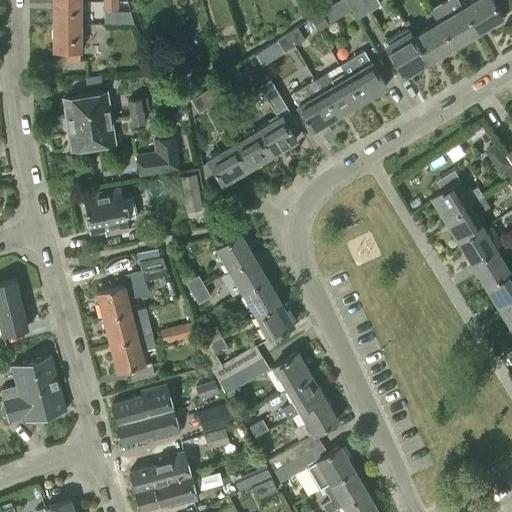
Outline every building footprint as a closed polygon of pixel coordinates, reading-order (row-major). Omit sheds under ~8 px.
[(80,0),(52,0),(52,25),(80,25),(80,0)] [(117,0),(102,0),(102,10),(117,11),(117,0)] [(364,0),(344,0),(357,20),(368,12),(370,11),(363,1),(364,0)] [(477,33),(462,8),(457,0),(449,0),(431,11),(452,47),(477,33)] [(491,0),(475,0),(462,8),(477,33),(502,18),(491,0)] [(321,11),(310,18),(317,30),(328,23),(321,11)] [(437,23),(413,37),(427,62),(452,47),(431,11),(430,11),(437,23)] [(80,25),(52,25),(52,50),(66,50),(66,60),(79,60),(79,50),(80,50),(80,25)] [(286,33),(294,45),(304,38),(297,26),(286,33)] [(427,62),(413,37),(412,37),(407,28),(382,43),(402,77),(427,62)] [(294,45),(286,33),(275,40),(282,50),(283,52),(294,45)] [(255,53),(261,64),(282,50),(275,40),(255,53)] [(339,64),(338,64),(360,101),(385,86),(370,61),(369,61),(362,50),(350,57),(351,58),(340,65),(339,64)] [(360,101),(338,64),(327,71),(328,72),(315,80),(336,116),(360,101)] [(232,67),(223,73),(222,74),(230,86),(240,80),(232,67)] [(209,107),(201,93),(200,92),(191,78),(188,81),(189,95),(192,99),(190,100),(198,114),(209,107)] [(279,115),(255,130),(270,155),(295,140),(289,129),(297,124),(270,79),(259,86),(274,113),(277,111),(279,115)] [(336,116),(315,80),(289,95),(311,131),(336,116)] [(201,93),(209,107),(220,101),(211,87),(201,93)] [(93,121),(107,118),(103,92),(101,93),(99,91),(88,93),(86,95),(79,96),(77,94),(74,95),(73,97),(62,99),(65,116),(82,113),(83,118),(92,117),(93,121)] [(127,112),(142,110),(140,98),(126,101),(127,112)] [(142,110),(127,112),(129,124),(144,122),(142,110)] [(82,113),(65,116),(62,120),(64,128),(67,132),(70,149),(80,148),(82,149),(85,149),(87,147),(94,146),(96,147),(107,146),(108,143),(111,143),(107,118),(93,121),(92,117),(83,118),(82,113)] [(255,130),(231,144),(246,169),(270,155),(255,130)] [(158,172),(178,169),(173,138),(154,141),(158,172)] [(246,169),(231,144),(206,159),(221,184),(246,169)] [(511,148),(505,154),(511,163),(511,164),(501,172),(507,180),(511,177),(511,148)] [(501,172),(511,164),(511,163),(505,154),(494,161),(501,172)] [(447,220),(486,195),(479,184),(464,194),(457,182),(462,180),(455,169),(437,180),(444,190),(433,197),(447,220)] [(175,201),(188,197),(199,194),(194,173),(170,179),(175,201)] [(121,197),(119,190),(102,194),(104,201),(83,205),(89,232),(110,228),(111,233),(128,229),(126,219),(136,217),(132,195),(121,197)] [(486,195),(447,220),(461,242),(485,227),(477,214),(492,205),(486,195)] [(485,227),(461,242),(475,264),(499,249),(485,227)] [(228,271),(253,256),(240,233),(215,248),(228,271)] [(511,271),(511,270),(499,249),(475,264),(488,286),(511,271)] [(162,255),(138,262),(142,276),(166,270),(162,255)] [(266,278),(253,256),(228,271),(241,293),(266,278)] [(511,271),(488,286),(502,308),(511,301),(511,271)] [(191,292),(203,285),(197,274),(185,282),(191,292)] [(13,279),(14,279),(13,278),(0,281),(0,307),(19,303),(13,279)] [(279,300),(266,278),(241,293),(254,315),(279,300)] [(130,311),(130,310),(126,296),(146,291),(143,279),(123,285),(123,284),(95,291),(102,318),(130,311)] [(203,285),(191,292),(197,303),(209,295),(203,285)] [(279,300),(254,315),(267,338),(293,323),(279,300)] [(511,301),(502,308),(511,324),(511,301)] [(25,326),(19,303),(0,307),(0,324),(2,333),(26,327),(26,326),(25,326)] [(130,311),(102,318),(108,344),(151,333),(144,306),(130,310),(130,311)] [(180,331),(182,337),(195,333),(192,322),(173,327),(174,332),(180,331)] [(207,343),(221,335),(214,323),(200,331),(206,343),(207,343)] [(174,332),(173,327),(159,331),(162,342),(182,337),(180,331),(174,332)] [(151,333),(108,344),(115,371),(125,368),(129,382),(154,376),(150,361),(143,362),(140,351),(155,347),(151,333)] [(207,343),(206,343),(201,346),(220,379),(261,355),(254,342),(219,362),(214,354),(227,346),(221,335),(207,343)] [(285,388),(310,374),(296,351),(272,365),(285,388)] [(0,394),(0,397),(7,422),(24,417),(25,420),(64,409),(50,354),(10,365),(17,390),(0,394)] [(261,355),(220,379),(227,391),(269,367),(261,355)] [(310,374),(285,388),(293,401),(281,408),(287,418),(299,411),(323,397),(310,374)] [(194,386),(199,398),(218,392),(214,379),(194,386)] [(116,422),(172,407),(165,383),(139,390),(140,395),(111,403),(116,422)] [(323,397),(299,411),(312,433),(266,459),(272,470),(321,442),(315,431),(336,419),(323,397)] [(196,410),(203,432),(228,425),(222,403),(196,410)] [(172,407),(116,422),(122,442),(150,434),(152,439),(178,431),(172,407)] [(253,436),(267,428),(262,417),(247,425),(253,436)] [(224,427),(203,433),(207,449),(228,442),(224,427)] [(328,453),(321,442),(272,470),(278,481),(304,467),(317,488),(321,486),(352,467),(340,446),(328,453)] [(135,489),(189,474),(183,451),(157,458),(158,462),(129,469),(135,489)] [(265,464),(242,474),(247,485),(270,475),(265,464)] [(352,467),(321,486),(329,499),(321,504),(325,511),(330,511),(341,505),(366,491),(352,467)] [(196,498),(189,474),(135,489),(140,509),(169,502),(170,506),(196,498)] [(256,499),(277,488),(270,475),(249,486),(256,499)] [(378,511),(366,491),(341,505),(345,511),(378,511)] [(35,511),(72,511),(69,499),(35,509),(35,511)] [(219,508),(221,511),(235,511),(231,503),(219,508)]
